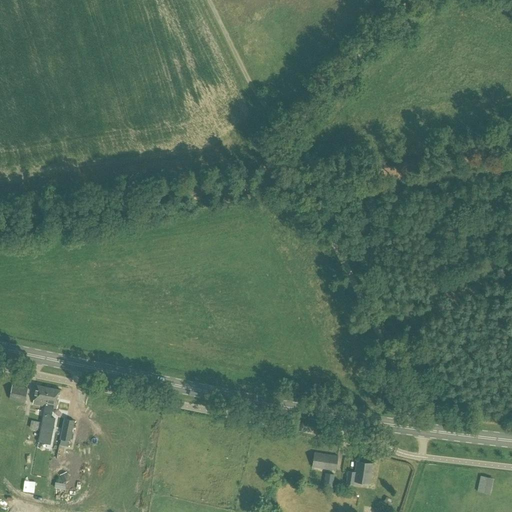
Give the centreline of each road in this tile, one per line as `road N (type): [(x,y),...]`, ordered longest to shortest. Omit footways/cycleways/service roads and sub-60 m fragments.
road 1 (primary): [(511,442),(344,420),(0,349)]
road 2 (track): [(0,218),(511,143)]
road 3 (track): [(281,139),(422,431)]
road 4 (track): [(408,0),(281,139)]
